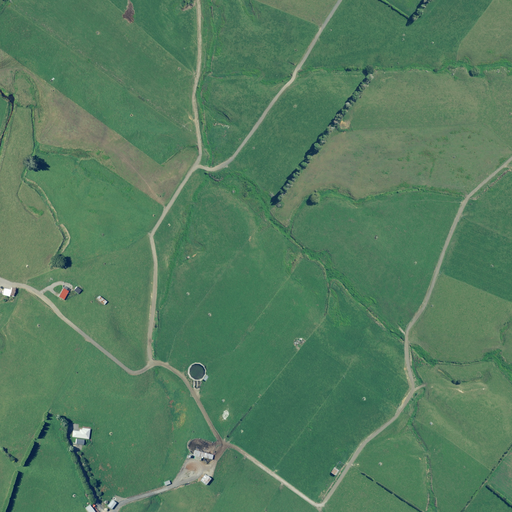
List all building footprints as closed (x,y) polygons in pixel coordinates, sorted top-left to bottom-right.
[(67,292),(62,289),(58,297),(63,300),(67,292)] [(106,302),(99,296),(96,299),(103,305),(106,302)] [(81,428),(81,430),(79,430),(79,432),(72,431),(71,437),(88,439),(89,429),(81,428)] [(212,455),(194,450),(192,456),(194,456),(193,459),(200,461),(201,457),(211,460),(212,455)] [(210,479),(204,475),(199,481),(205,485),(210,479)] [(115,503),(111,500),(107,507),(111,509),(115,503)]
